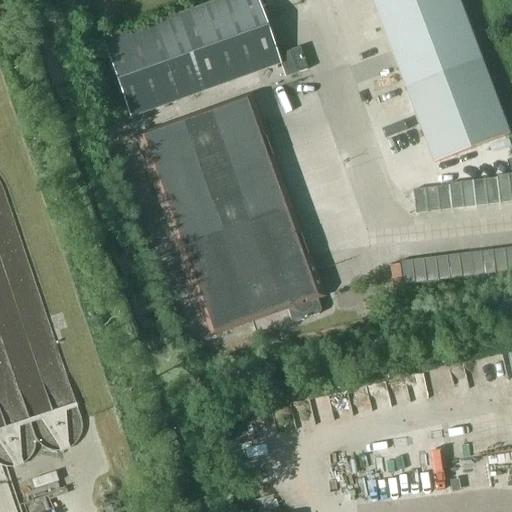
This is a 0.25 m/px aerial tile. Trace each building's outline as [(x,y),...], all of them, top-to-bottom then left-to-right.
[(109,39),(102,41),(112,71),(122,98),(125,108),(129,118),(234,81),(256,73),(280,64),(269,34),(256,0),(216,0),(137,29),(127,32),(117,36),(109,39)] [(459,0),(373,0),(407,88),(482,60),(459,0)] [(302,45),(279,53),(287,75),(309,67),(302,45)] [(511,134),(482,60),(407,88),(435,163),(511,134)] [(250,270),(305,251),(250,97),(137,138),(208,334),(265,313),(250,270)] [(497,178),(500,203),(511,201),(509,174),(497,176),(497,178)] [(485,179),(488,205),(500,204),(500,203),(497,178),(485,179)] [(488,205),(485,179),(473,181),(476,206),(488,205)] [(476,206),(473,181),(461,182),(464,208),(476,206)] [(450,186),(452,209),(464,208),(461,182),(449,184),(450,186)] [(438,187),(440,211),(452,209),(450,186),(438,187)] [(440,211),(438,187),(426,188),(429,212),(440,211)] [(429,212),(426,188),(414,190),(417,213),(429,212)] [(493,250),(496,274),(508,272),(505,248),(493,250)] [(493,250),(481,251),(484,275),(496,274),(493,250)] [(250,270),(265,313),(286,306),(291,320),(295,322),(319,314),(321,310),(316,295),(321,293),(305,251),(250,270)] [(481,251),(470,253),(473,277),(484,275),(481,251)] [(470,253),(458,254),(461,278),(473,277),(470,253)] [(458,254),(446,256),(449,280),(461,278),(458,254)] [(434,257),(437,281),(449,280),(446,256),(434,257)] [(434,257),(422,259),(425,283),(437,281),(434,257)] [(422,259),(411,260),(414,284),(425,283),(422,259)] [(414,284),(411,260),(399,262),(402,286),(414,284)] [(0,429),(35,420),(43,449),(76,440),(46,328),(0,339),(0,429)] [(31,511),(39,511),(48,509),(45,503),(65,494),(59,480),(24,495),(31,511)]
